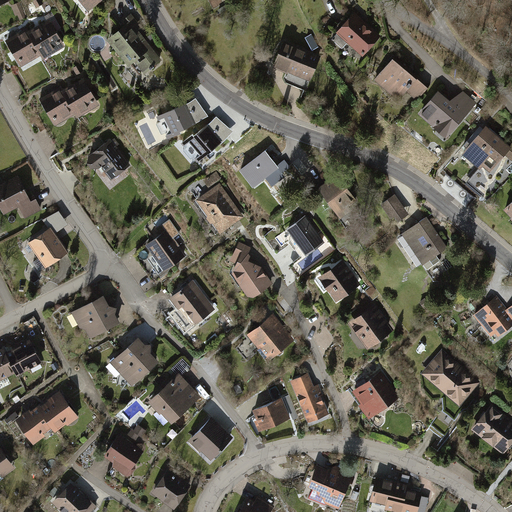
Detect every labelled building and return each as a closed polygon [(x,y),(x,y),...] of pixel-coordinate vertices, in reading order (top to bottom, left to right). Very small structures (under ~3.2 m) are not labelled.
[(78,0),(87,10),(100,0),(78,0)] [(381,34),(354,10),(336,31),(364,54),(381,34)] [(143,25),(132,12),(123,19),(126,22),(106,38),(128,64),(135,59),(146,72),(163,58),(139,28),(143,25)] [(64,45),(49,19),(27,32),(24,27),(3,39),(20,67),(41,54),(43,58),(64,45)] [(300,106),(321,54),(284,39),(274,63),(287,69),(279,86),(289,101),(300,106)] [(428,86),(392,54),(372,77),(408,108),(428,86)] [(100,105),(83,77),(62,90),(60,86),(40,98),(56,125),(77,112),(80,117),(100,105)] [(448,136),(476,104),(463,91),(451,100),(440,90),(419,111),(448,136)] [(209,115),(195,98),(156,116),(159,121),(155,123),(161,136),(165,135),(167,139),(182,132),(180,129),(209,115)] [(198,160),(234,131),(217,116),(194,136),(193,134),(182,143),(185,146),(182,149),(191,160),(195,156),(198,160)] [(490,168),(510,146),(488,126),(467,148),(490,168)] [(130,163),(111,139),(94,152),(114,177),(130,163)] [(267,150),(242,170),(255,186),(267,177),(275,186),(297,169),(288,157),(278,164),(267,150)] [(363,208),(340,172),(319,186),(342,221),(363,208)] [(24,218),(41,209),(35,196),(29,199),(18,176),(0,184),(0,207),(4,215),(19,208),(24,218)] [(242,215),(221,183),(197,199),(218,231),(242,215)] [(394,193),(378,204),(387,218),(392,215),(396,222),(408,214),(394,193)] [(511,217),(511,199),(503,208),(511,217)] [(305,215),(286,230),(306,256),(325,240),(305,215)] [(445,247),(429,220),(405,235),(421,262),(445,247)] [(44,268),(68,253),(51,227),(28,242),(44,268)] [(183,253),(165,230),(136,252),(154,275),(183,253)] [(227,265),(251,297),(270,283),(245,251),(227,265)] [(340,257),(317,273),(335,299),(358,283),(340,257)] [(170,296),(192,323),(215,305),(193,278),(170,296)] [(77,308),(91,335),(122,319),(107,292),(77,308)] [(511,304),(508,308),(496,294),(474,311),(495,337),(511,323),(511,304)] [(374,303),(349,322),(366,344),(391,326),(374,303)] [(75,309),(70,311),(74,322),(79,320),(75,309)] [(249,332),(268,358),(291,341),(272,315),(249,332)] [(112,366),(134,386),(164,353),(142,334),(112,366)] [(2,343),(0,344),(0,379),(14,372),(16,377),(42,364),(29,339),(6,350),(2,343)] [(458,405),(480,381),(443,347),(421,371),(458,405)] [(199,391),(179,372),(148,403),(168,423),(199,391)] [(309,372),(291,379),(307,419),(325,412),(309,372)] [(379,373),(351,393),(368,417),(396,398),(379,373)] [(80,419),(58,391),(31,411),(29,408),(16,417),(34,440),(52,427),(54,430),(64,422),(69,428),(80,419)] [(252,409),(261,430),(293,417),(284,397),(252,409)] [(502,453),(511,440),(511,417),(491,402),(471,428),(502,453)] [(233,430),(212,414),(191,443),(212,459),(233,430)] [(144,447),(118,432),(103,457),(128,473),(144,447)] [(0,471),(3,476),(15,467),(0,444),(0,471)] [(341,509),(354,475),(335,467),(328,468),(318,464),(310,485),(315,487),(311,497),(341,509)] [(192,480),(171,467),(155,493),(175,506),(192,480)] [(393,507),(398,482),(391,480),(376,476),(369,500),(393,507)] [(83,511),(95,501),(71,478),(51,499),(64,511),(83,511)] [(422,491),(399,482),(394,509),(405,511),(418,511),(424,511),(429,497),(421,495),(422,491)] [(272,511),(275,507),(258,496),(255,501),(248,497),(238,511),(272,511)]
